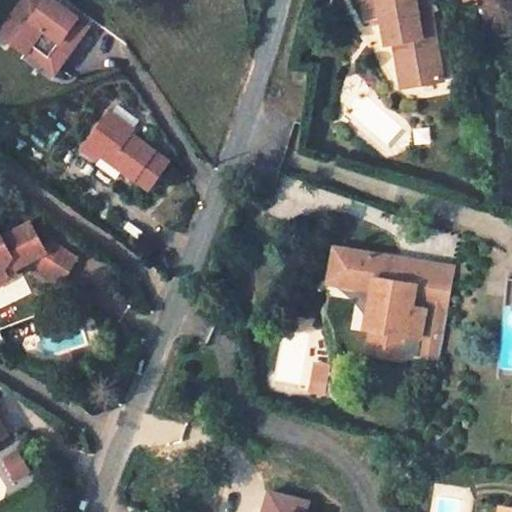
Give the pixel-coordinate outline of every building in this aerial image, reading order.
[(60,68),(89,29),(68,14),(63,20),(44,5),(36,0),(26,0),(6,28),(3,32),(29,51),(32,47),(60,68)] [(63,20),(68,14),(49,0),(47,0),(44,5),(63,20)] [(373,0),(357,0),(360,13),(376,10),(373,0)] [(373,0),(376,10),(378,21),(385,20),(394,62),(402,60),(406,77),(436,71),(423,10),(411,12),(409,6),(408,0),(373,0)] [(422,2),(409,6),(411,12),(423,10),(422,2)] [(32,47),(29,51),(57,72),(60,68),(32,47)] [(402,60),(394,62),(397,79),(406,77),(402,60)] [(132,127),(104,109),(81,144),(129,176),(144,186),(163,156),(128,133),(132,127)] [(29,261),(33,270),(58,286),(74,260),(49,245),(41,248),(28,224),(0,238),(0,283),(6,280),(3,275),(29,261)] [(350,249),(334,247),(329,282),(345,285),(350,249)] [(455,268),(350,249),(345,285),(372,290),(366,328),(371,329),(383,330),(378,355),(403,359),(412,308),(424,310),(420,332),(443,336),(455,268)] [(383,330),(371,329),(366,353),(378,355),(383,330)] [(443,336),(420,332),(416,356),(438,360),(443,336)] [(63,354),(65,361),(84,356),(81,348),(63,354)] [(84,356),(65,361),(68,370),(87,364),(84,356)] [(316,363),(312,380),(324,382),(327,365),(316,363)] [(324,382),(312,380),(309,391),(321,394),(324,382)] [(0,440),(9,436),(0,421),(0,440)] [(0,456),(0,470),(9,485),(30,471),(15,447),(0,456)] [(511,511),(511,499),(494,498),(491,511),(511,511)]
